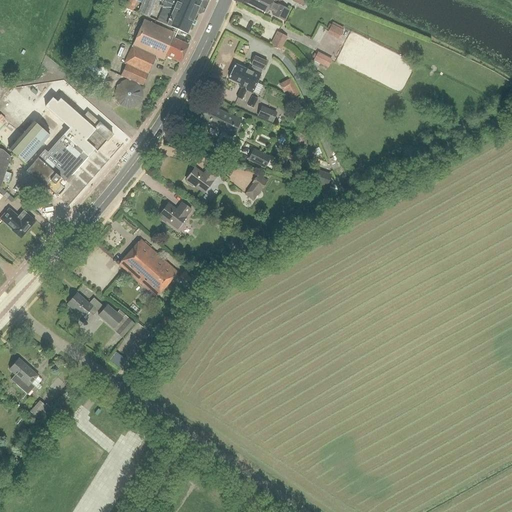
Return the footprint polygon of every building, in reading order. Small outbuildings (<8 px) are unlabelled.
[(137,3),(131,0),(127,0),(123,9),(132,13),(137,3)] [(143,0),(139,13),(150,17),(156,0),(143,0)] [(159,19),(169,23),(168,25),(174,28),(179,30),(188,34),(196,14),(200,15),(204,13),(209,3),(207,0),(164,0),(162,5),(164,6),(159,19)] [(284,20),(289,10),(278,4),(276,7),(272,5),(273,0),(247,0),(251,2),(250,4),(268,13),(270,9),(274,12),(272,15),(284,21),(284,20)] [(179,30),(174,28),(172,32),(145,19),(125,63),(127,64),(122,76),(130,80),(127,81),(125,81),(123,83),(121,84),(119,86),(117,89),(116,93),(116,97),(117,99),(118,102),(120,104),(122,106),(125,108),(128,109),(131,109),(135,108),(137,107),(140,104),(142,101),(143,98),(144,94),(143,91),(142,88),(139,84),(143,86),(156,57),(164,61),(167,56),(180,63),(182,60),(183,60),(184,57),(184,55),(189,46),(175,39),(179,30)] [(333,23),(327,34),(338,40),(344,28),(333,23)] [(277,32),(271,44),(281,50),(288,37),(277,32)] [(316,81),(319,79),(314,70),(316,71),(320,64),(328,67),(332,59),(323,55),(318,53),(310,71),(316,81)] [(253,66),(251,69),(248,68),(247,70),(236,65),(232,74),(241,78),(242,79),(244,76),(246,76),(257,82),(261,74),(260,74),(262,70),(263,71),(267,63),(255,57),(251,65),(253,66)] [(88,61),(85,71),(106,78),(109,68),(88,61)] [(232,74),(229,79),(240,84),(239,87),(241,88),(237,97),(242,99),(246,90),(252,94),(257,82),(246,76),(244,76),(242,79),(232,74)] [(296,87),(287,93),(291,98),(299,93),(296,87)] [(252,108),(257,99),(253,97),(248,106),(252,108)] [(28,161),(25,164),(30,168),(27,171),(46,188),(47,186),(59,196),(66,188),(61,183),(65,179),(67,182),(86,160),(87,160),(96,150),(98,152),(114,135),(89,113),(83,119),(61,100),(58,104),(53,99),(45,107),(70,129),(54,147),(51,144),(33,165),(28,161)] [(233,136),(241,121),(207,104),(199,120),(233,136)] [(277,112),(262,106),(257,117),(273,123),(277,112)] [(18,122),(25,116),(18,107),(11,112),(18,122)] [(34,122),(9,151),(21,160),(25,164),(28,161),(39,149),(47,139),(50,136),(34,122)] [(0,149),(0,186),(0,187),(1,187),(3,181),(8,183),(11,174),(6,172),(11,158),(3,152),(0,149)] [(271,157),(254,149),(248,160),(266,168),(271,157)] [(326,187),(331,173),(312,166),(307,180),(326,187)] [(205,193),(220,175),(210,168),(206,173),(208,174),(206,176),(196,169),(188,180),(189,181),(188,182),(194,187),(195,185),(205,193)] [(253,183),(245,195),(254,201),(268,180),(258,174),(252,183),(253,183)] [(179,229),(193,211),(183,203),(179,209),(181,210),(180,212),(169,205),(161,216),(162,217),(161,218),(167,223),(168,221),(179,229)] [(1,220),(7,226),(7,227),(11,230),(12,230),(21,238),(36,222),(24,212),(20,217),(11,209),(1,220)] [(157,298),(179,273),(142,240),(120,265),(157,298)] [(248,243),(237,243),(237,252),(248,251),(248,243)] [(89,311),(94,316),(103,306),(95,298),(89,304),(77,294),(69,304),(84,317),(89,311)] [(98,316),(114,329),(123,318),(107,305),(98,316)] [(166,315),(158,324),(164,329),(172,320),(166,315)] [(129,323),(127,320),(116,332),(123,337),(135,324),(131,320),(129,323)] [(32,384),(39,376),(20,359),(10,370),(16,375),(12,380),(29,395),(36,387),(32,384)] [(39,401),(31,410),(30,411),(41,421),(46,416),(52,408),(46,403),(45,405),(39,401)]
